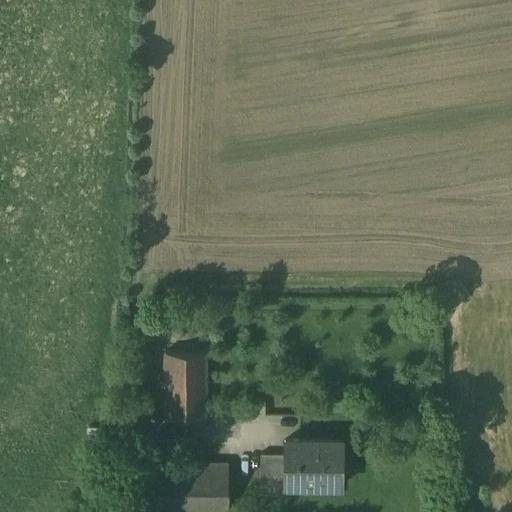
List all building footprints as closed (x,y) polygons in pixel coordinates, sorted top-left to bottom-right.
[(204,351),(164,352),(165,415),(205,414),(204,351)] [(342,438),(283,438),(283,453),(284,478),(286,478),(342,478),(342,438)] [(149,450),(149,463),(186,463),(186,450),(149,450)] [(284,478),(283,453),(260,452),(259,492),(286,493),(286,486),(286,478),(284,478)] [(186,463),(149,463),(149,511),(227,511),(227,463),(186,463)]
